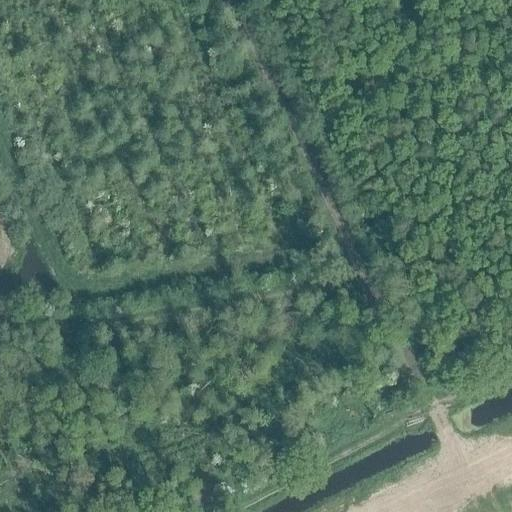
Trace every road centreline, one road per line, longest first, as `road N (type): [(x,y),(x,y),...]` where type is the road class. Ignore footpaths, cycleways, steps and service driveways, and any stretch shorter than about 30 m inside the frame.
road 1 (track): [(0,325),(97,326),(305,292),(367,267),(232,0)]
road 2 (track): [(367,267),(431,405)]
